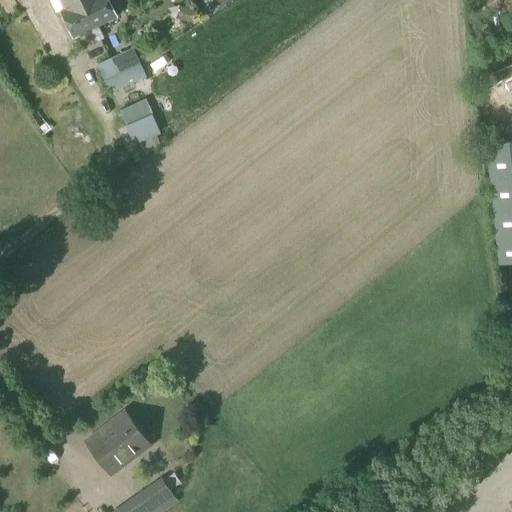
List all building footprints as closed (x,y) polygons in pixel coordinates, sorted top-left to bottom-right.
[(85,7),(81,0),(59,0),(63,8),(60,9),(73,37),(96,26),(86,7),(85,7)] [(86,7),(96,26),(117,16),(108,0),(81,0),(85,7),(86,7)] [(183,6),(179,20),(193,24),(197,11),(183,6)] [(110,92),(134,82),(145,77),(144,74),(140,66),(132,48),(111,58),(97,65),(110,92)] [(511,100),(502,105),(510,123),(511,121),(511,100)] [(86,152),(102,138),(87,120),(87,119),(76,107),(60,121),(86,152)] [(175,121),(181,131),(195,122),(189,112),(175,121)] [(151,115),(126,126),(125,126),(132,144),(135,143),(155,134),(159,132),(151,115)] [(498,263),(511,261),(511,139),(485,142),(498,263)] [(110,473),(148,443),(124,412),(86,442),(110,473)] [(162,511),(177,502),(161,477),(109,511),(162,511)]
